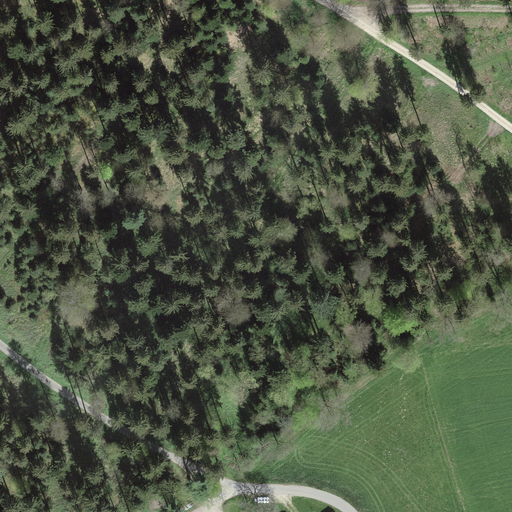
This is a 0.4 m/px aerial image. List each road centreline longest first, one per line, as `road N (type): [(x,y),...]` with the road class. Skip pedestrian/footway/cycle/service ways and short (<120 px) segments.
road 1 (unclassified): [(351,511),(325,494),(235,482),(165,454),(111,424),(0,339)]
road 2 (track): [(327,0),(511,130)]
road 3 (track): [(511,12),(340,7)]
